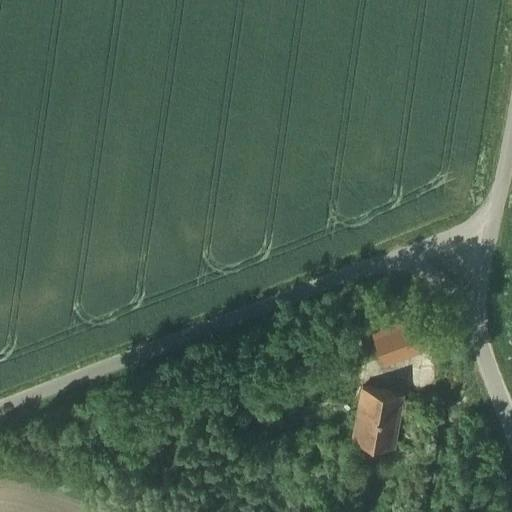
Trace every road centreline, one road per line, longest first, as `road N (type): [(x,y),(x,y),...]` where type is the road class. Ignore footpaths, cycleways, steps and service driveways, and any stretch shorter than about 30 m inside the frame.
road 1 (unclassified): [(0,403),(316,284),(475,240)]
road 2 (unclassified): [(475,240),(490,365),(511,420)]
road 3 (unclassified): [(475,240),(511,83)]
